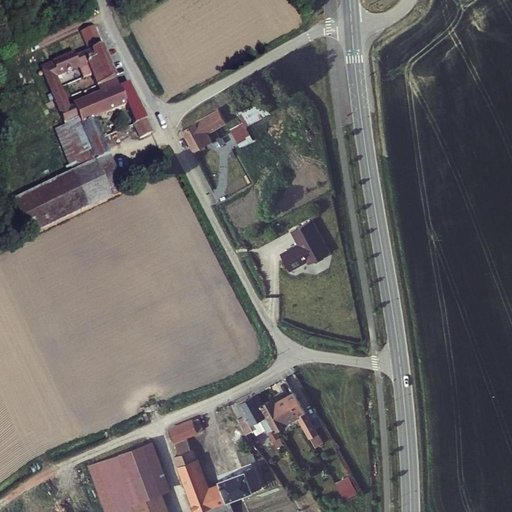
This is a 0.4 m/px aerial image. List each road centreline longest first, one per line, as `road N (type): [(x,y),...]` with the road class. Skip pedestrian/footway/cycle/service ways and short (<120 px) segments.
road 1 (unclassified): [(101,0),(274,332),(323,357),(399,361)]
road 2 (track): [(306,353),(53,467),(0,506)]
road 3 (tertiary): [(399,361),(351,25)]
road 4 (tertiary): [(410,511),(399,361)]
